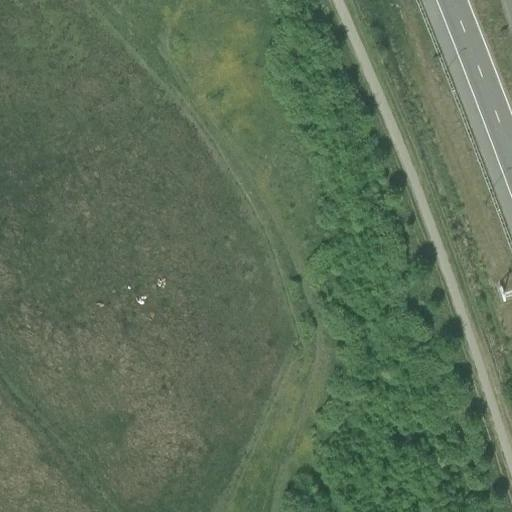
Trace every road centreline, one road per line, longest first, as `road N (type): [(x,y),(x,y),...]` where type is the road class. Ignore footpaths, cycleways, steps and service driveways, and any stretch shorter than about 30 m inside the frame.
road 1 (track): [(278,511),(318,346),(307,294),(255,193),(164,58),(177,0)]
road 2 (motorway): [(451,0),(511,161)]
